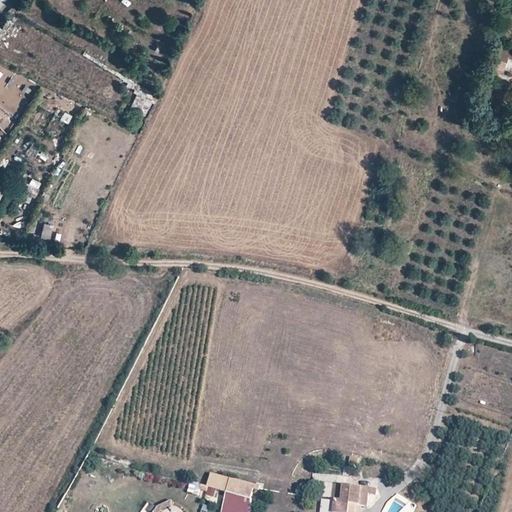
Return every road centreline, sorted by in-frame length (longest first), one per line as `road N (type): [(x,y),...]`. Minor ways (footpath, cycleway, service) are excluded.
road 1 (track): [(0,249),(261,268),(511,338)]
road 2 (unknown): [(468,325),(424,456),(378,511)]
